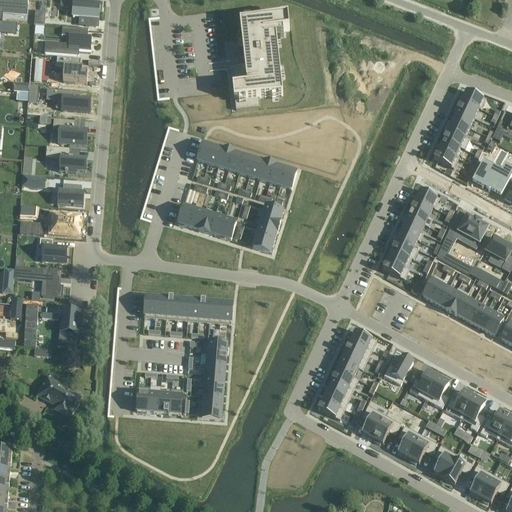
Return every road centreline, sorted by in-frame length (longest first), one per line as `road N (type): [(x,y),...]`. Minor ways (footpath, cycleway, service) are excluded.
road 1 (residential): [(472,511),(289,409),(338,306)]
road 2 (residential): [(129,262),(93,259),(114,0)]
road 3 (residential): [(338,306),(288,283),(145,263)]
road 4 (residential): [(511,402),(338,306)]
road 5 (residential): [(338,306),(404,164)]
road 6 (residential): [(129,262),(118,416)]
road 7 (residential): [(184,134),(145,263)]
road 8 (residential): [(404,164),(511,222)]
